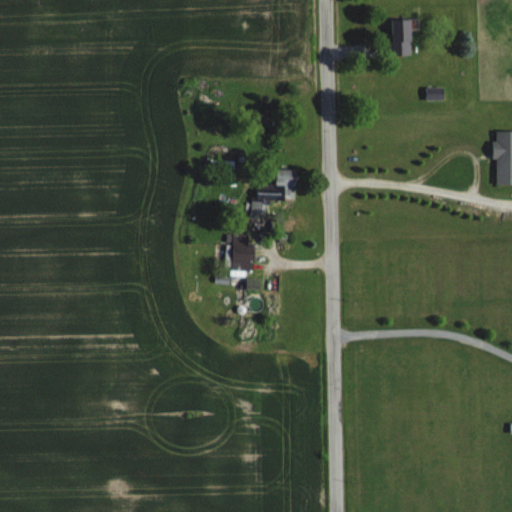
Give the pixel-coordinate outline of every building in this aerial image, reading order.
[(388,16),(388,53),(408,52),(408,16),(388,16)] [(511,128),(493,128),(493,138),(490,138),(490,156),(493,156),(493,181),(511,181),(511,128)] [(292,197),(292,166),(272,166),(272,182),(254,182),(254,194),(249,194),(248,213),(264,213),(264,197),(292,197)] [(246,231),(230,231),(229,266),(251,267),(251,244),(245,243),(246,231)] [(257,275),(244,275),(244,287),(257,287),(257,275)]
